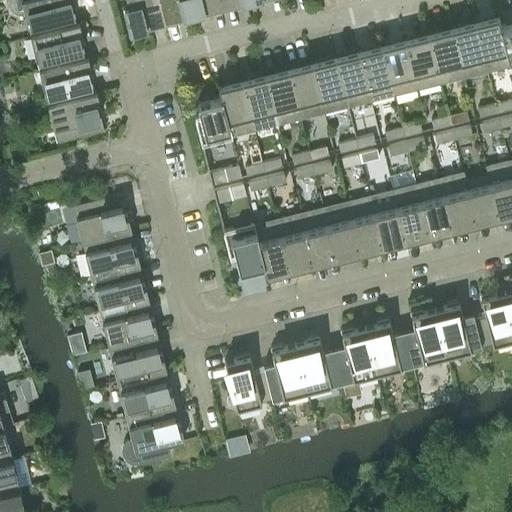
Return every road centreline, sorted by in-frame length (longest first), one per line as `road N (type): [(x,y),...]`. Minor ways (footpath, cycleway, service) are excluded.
road 1 (residential): [(147,146),(195,329),(511,249)]
road 2 (residential): [(129,69),(297,20),(327,22),(414,0)]
road 3 (residential): [(0,182),(147,146)]
